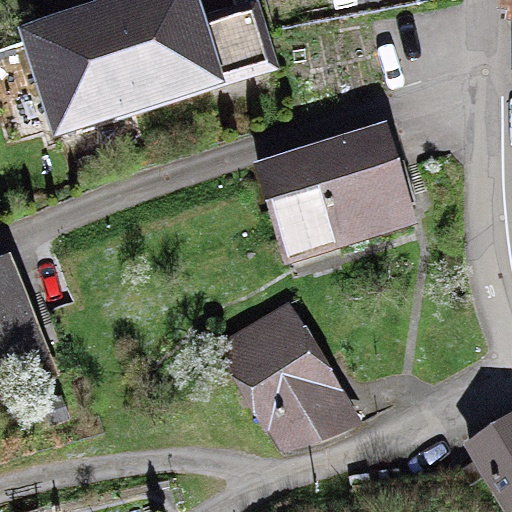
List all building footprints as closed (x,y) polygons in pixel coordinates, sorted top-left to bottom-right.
[(177,0),(96,26),(94,22),(30,42),(58,128),(117,109),(119,113),(267,66),(249,7),(194,25),(186,0),(177,0)] [(384,134),(259,173),(283,252),(333,236),(335,244),(411,221),(384,134)] [(511,146),(508,146),(489,242),(511,246),(511,146)] [(0,396),(52,376),(7,266),(0,269),(0,396)] [(272,430),(284,450),(321,442),(349,429),(287,325),(225,363),(268,432),(272,430)] [(511,511),(511,426),(471,453),(509,511),(511,511)]
